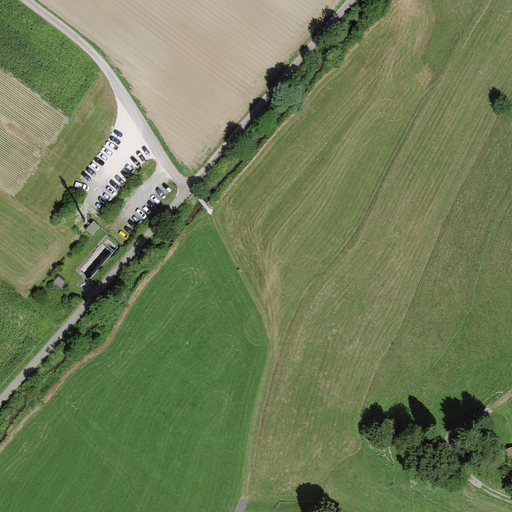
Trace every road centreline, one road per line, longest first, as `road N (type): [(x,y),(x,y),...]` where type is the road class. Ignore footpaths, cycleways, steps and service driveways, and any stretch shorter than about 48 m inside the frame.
road 1 (track): [(0,399),(347,0)]
road 2 (track): [(511,499),(476,485),(455,467),(448,447),(454,429),(511,390)]
